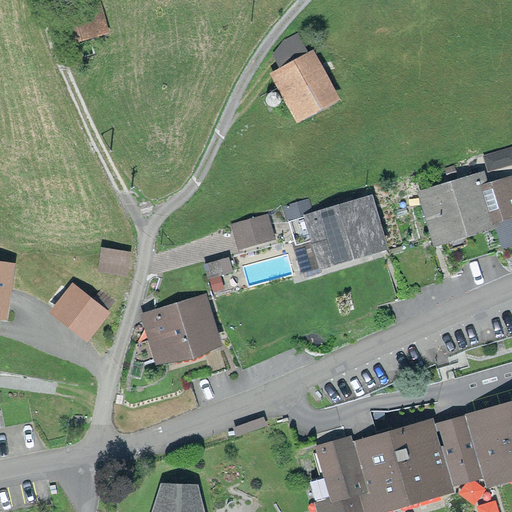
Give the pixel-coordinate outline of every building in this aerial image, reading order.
[(60,15),(67,41),(106,31),(99,5),(60,15)] [(310,57),(275,76),(295,116),(331,96),(310,57)] [(480,180),(425,196),(438,236),(492,220),(491,217),(511,210),(511,185),(511,183),(483,191),(480,180)] [(377,243),(366,204),(312,220),(316,233),(294,239),(301,265),(377,243)] [(511,221),(511,217),(498,221),(505,244),(511,242),(511,221)] [(236,227),(241,244),(270,236),(265,219),(236,227)] [(411,255),(420,286),(439,280),(430,249),(411,255)] [(127,256),(102,253),(100,270),(125,273),(127,256)] [(411,255),(394,260),(403,291),(420,286),(411,255)] [(202,264),(158,279),(155,316),(148,319),(154,339),(161,337),(167,357),(202,346),(212,376),(226,372),(200,295),(211,291),(202,264)] [(71,288),(54,309),(87,335),(105,313),(71,288)] [(282,314),(229,337),(241,365),(295,342),(282,314)] [(0,399),(0,409),(4,428),(33,421),(27,394),(0,399)] [(511,407),(439,429),(444,447),(437,449),(431,426),(349,450),(348,444),(318,453),(325,478),(314,481),(323,511),(368,511),(368,509),(448,485),(446,477),(486,466),(490,480),(511,473),(511,407)] [(238,427),(240,433),(263,425),(261,419),(238,427)] [(202,511),(196,486),(162,484),(152,511),(202,511)]
